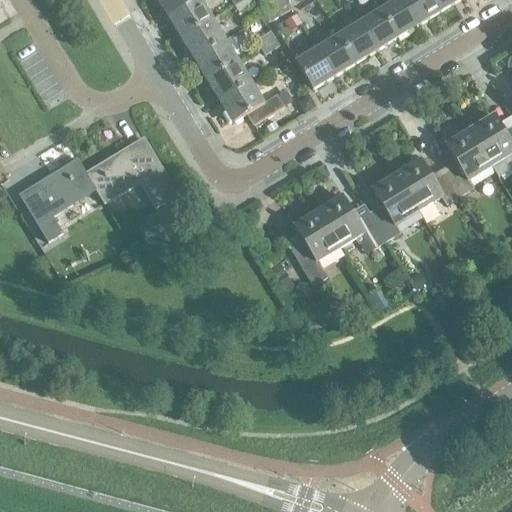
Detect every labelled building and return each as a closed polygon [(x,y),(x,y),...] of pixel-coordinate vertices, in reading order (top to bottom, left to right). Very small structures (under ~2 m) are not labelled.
[(156,0),(168,19),(170,18),(199,0),(156,0)] [(200,0),(199,0),(170,18),(168,19),(181,40),(213,21),(200,0)] [(249,0),(246,0),(234,8),(239,15),(253,6),(249,0)] [(265,13),(275,7),(285,1),(284,0),(263,0),(259,3),(265,13)] [(398,0),(380,11),(398,40),(419,27),(402,0),(398,0)] [(402,0),(419,27),(440,14),(431,0),(402,0)] [(431,0),(440,14),(461,1),(460,0),(431,0)] [(285,1),(275,7),(281,17),(291,11),(285,1)] [(265,13),(271,23),(281,17),(275,7),(265,13)] [(359,24),(377,53),(398,40),(380,11),(359,24)] [(295,15),(288,20),(292,28),(300,23),(295,15)] [(194,61),(196,60),(226,42),(213,21),(181,40),(194,61)] [(338,37),(356,66),(377,53),(359,24),(338,37)] [(255,42),(260,50),(275,41),(270,33),(255,42)] [(317,50),(334,78),(356,66),(338,37),(317,50)] [(275,41),(260,50),(265,57),(279,49),(275,41)] [(226,42),(196,60),(194,61),(207,83),(239,63),(226,42)] [(296,63),(313,92),(334,78),(317,50),(296,63)] [(220,104),(222,102),(252,84),(239,63),(207,83),(220,104)] [(252,84),(222,102),(220,104),(233,126),(246,117),(253,128),(284,109),(277,97),(264,104),(252,84)] [(309,98),(298,105),(305,116),(316,109),(309,98)] [(493,118),(469,132),(492,170),(498,180),(500,179),(504,178),(507,176),(510,174),(511,172),(511,128),(506,132),(500,125),(498,127),(493,118)] [(275,123),(266,129),(270,136),(279,130),(275,123)] [(455,163),(443,171),(460,199),(473,191),(469,184),(492,170),(469,132),(445,147),(455,163)] [(130,154),(127,149),(86,174),(77,161),(105,206),(140,185),(155,211),(179,197),(146,143),(130,154)] [(77,161),(35,187),(38,191),(21,201),(48,245),(63,236),(53,219),(96,193),(104,207),(105,206),(77,161)] [(420,162),(396,177),(419,215),(442,201),(446,207),(460,199),(443,171),(430,179),(420,162)] [(382,207),(369,215),(387,244),(400,236),(396,229),(419,215),(396,177),(372,192),(382,207)] [(14,178),(4,185),(12,198),(22,192),(14,178)] [(341,199),(318,213),(341,251),(355,242),(365,257),(387,244),(369,215),(356,223),(341,199)] [(290,252),(313,289),(327,280),(318,265),(341,251),(318,213),(294,228),(304,244),(290,252)] [(281,266),(272,271),(288,298),(297,292),(281,266)] [(421,273),(410,280),(418,292),(428,286),(421,273)] [(381,292),(371,298),(381,314),(391,308),(381,292)]
